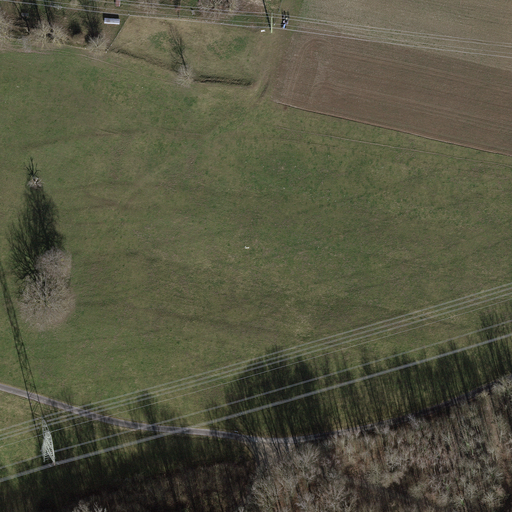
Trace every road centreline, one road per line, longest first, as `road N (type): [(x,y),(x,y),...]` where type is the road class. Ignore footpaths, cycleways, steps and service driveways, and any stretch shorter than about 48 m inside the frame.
road 1 (unclassified): [(0,387),(107,419),(275,446),(358,443),(511,379)]
road 2 (track): [(441,511),(339,478),(275,446),(249,496),(226,511)]
